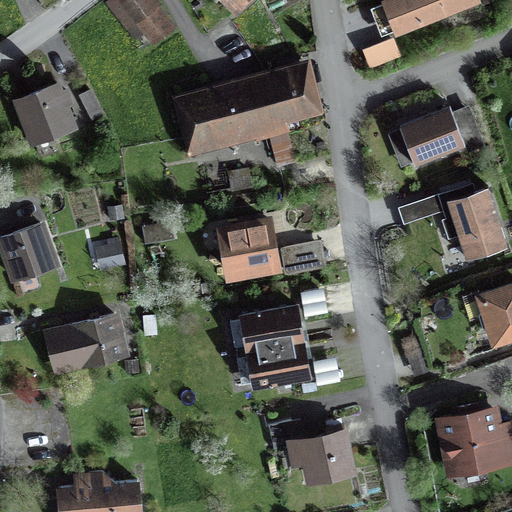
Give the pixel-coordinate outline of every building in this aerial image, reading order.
[(177,25),(158,0),(105,0),(135,39),(144,32),(153,43),(177,25)] [(225,0),(236,12),(249,0),(225,0)] [(396,32),(474,0),(382,0),(370,5),(381,33),(395,28),(396,32)] [(402,56),(394,33),(362,45),(370,68),(402,56)] [(310,55),(274,64),(288,119),(324,110),(310,55)] [(288,119),(274,64),(172,90),(188,153),(256,136),(257,139),(269,136),(276,162),(295,157),(288,131),(291,130),(288,119)] [(63,86),(60,77),(12,96),(30,143),(78,125),(70,103),(74,102),(67,85),(63,86)] [(79,93),(92,118),(104,112),(91,87),(79,93)] [(467,150),(484,143),(469,102),(453,108),(450,101),(399,121),(401,125),(388,130),(401,165),(414,160),(415,161),(464,142),(467,150)] [(253,184),(250,165),(228,168),(231,187),(253,184)] [(447,195),(476,186),(473,179),(398,204),(404,222),(443,209),(445,215),(441,216),(448,237),(459,233),(447,195)] [(508,242),(488,182),(476,186),(447,195),(459,233),(466,255),(508,242)] [(124,217),(122,202),(108,204),(109,219),(124,217)] [(226,277),(282,268),(273,210),(217,219),(226,277)] [(61,263),(44,217),(0,232),(0,247),(11,280),(61,263)] [(171,218),(142,223),(145,241),(174,236),(171,218)] [(125,263),(119,235),(107,237),(108,242),(95,245),(101,269),(125,263)] [(326,266),(321,238),(281,244),(285,273),(326,266)] [(511,277),(474,290),(492,345),(511,338),(511,277)] [(301,290),(305,314),(327,310),(324,286),(301,290)] [(298,299),(239,309),(240,316),(230,318),(235,344),(245,343),(246,347),(305,337),(298,299)] [(130,353),(118,307),(43,327),(55,373),(130,353)] [(144,334),(158,333),(156,312),(143,313),(144,334)] [(311,374),(305,337),(246,347),(247,353),(237,355),(242,383),(252,381),(253,385),(311,374)] [(340,379),(335,355),(314,359),(318,383),(340,379)] [(511,462),(511,417),(502,420),(499,402),(435,414),(446,475),(511,462)] [(274,446),(287,443),(285,436),(303,432),(300,416),(269,422),(274,446)] [(307,482),(357,471),(347,423),(303,432),(285,436),(287,443),(291,465),(303,463),(307,482)] [(74,482),(56,484),(58,511),(143,511),(139,476),(115,479),(102,468),(74,470),(74,482)]
